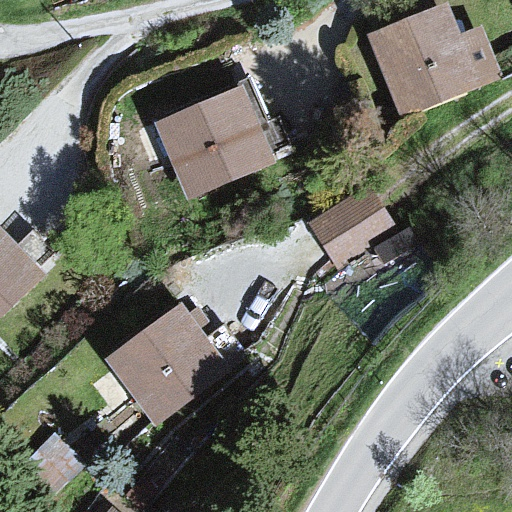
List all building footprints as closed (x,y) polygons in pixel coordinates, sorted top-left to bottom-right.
[(449,11),(369,47),(405,130),(486,95),(449,11)] [(242,99),(158,139),(193,212),(277,173),(242,99)] [(355,201),(311,231),(348,286),(392,256),(355,201)] [(0,236),(0,334),(49,288),(0,236)] [(179,316),(108,372),(162,440),(232,384),(179,316)] [(102,511),(132,511),(114,497),(102,511)]
